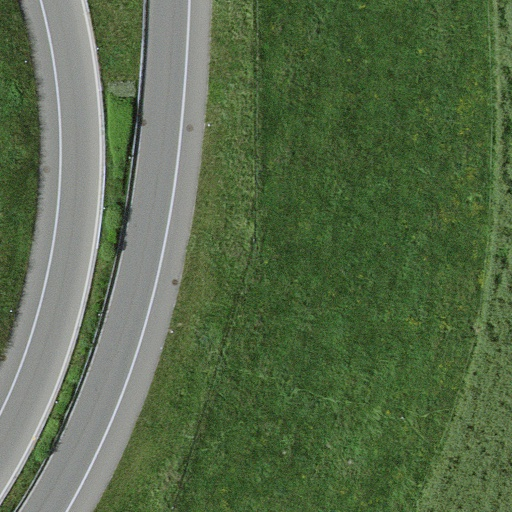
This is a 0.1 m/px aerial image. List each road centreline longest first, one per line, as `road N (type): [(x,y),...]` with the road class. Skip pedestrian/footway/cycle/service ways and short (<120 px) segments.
road 1 (motorway): [(44,511),(112,369),(148,240),(170,0)]
road 2 (motorway): [(59,0),(77,126),(71,235),(47,340),(0,448)]
